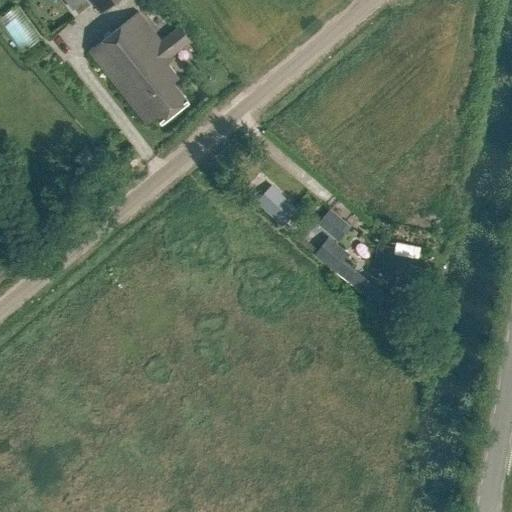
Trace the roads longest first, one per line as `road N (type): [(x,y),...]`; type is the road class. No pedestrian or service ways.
road 1 (unclassified): [(370,0),(0,309)]
road 2 (tertiary): [(485,511),(511,363)]
